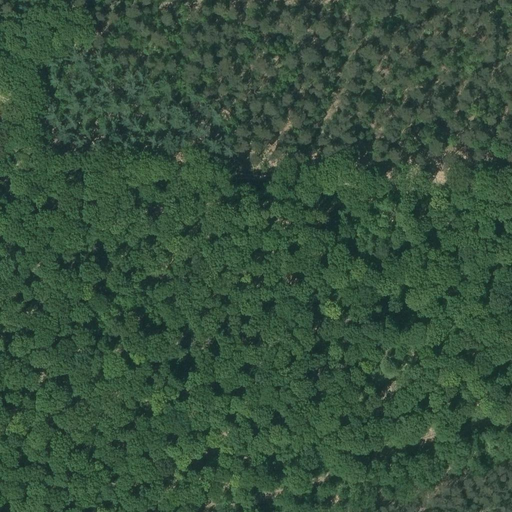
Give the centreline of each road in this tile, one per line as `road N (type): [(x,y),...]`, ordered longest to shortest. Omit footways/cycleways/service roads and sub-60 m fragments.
road 1 (unknown): [(116,0),(84,56),(25,118),(49,360),(93,511)]
road 2 (track): [(0,164),(511,194)]
road 3 (track): [(371,315),(0,367)]
road 4 (track): [(511,413),(219,511)]
road 5 (track): [(402,450),(337,184)]
road 6 (track): [(260,0),(0,21)]
road 7 (track): [(8,365),(7,165)]
